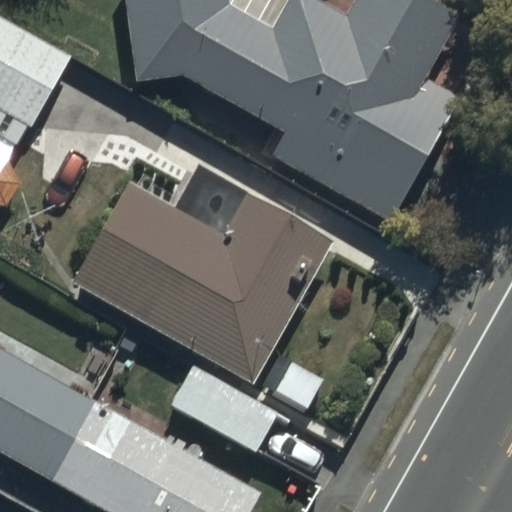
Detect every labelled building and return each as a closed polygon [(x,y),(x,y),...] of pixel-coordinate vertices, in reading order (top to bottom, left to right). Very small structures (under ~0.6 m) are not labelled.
[(132,100),(182,95),(267,143),(255,166),(392,242),(459,120),(425,101),(459,40),(386,0),(368,0),(349,34),(288,0),(125,0),(123,5),(132,100)] [(71,71),(0,31),(0,121),(33,140),(71,71)] [(173,228),(127,203),(72,303),(252,402),(300,314),(289,308),(302,284),(314,291),(329,262),(194,188),(173,228)] [(0,369),(0,468),(79,511),(257,511),(0,369)] [(275,432),(189,381),(167,419),(253,470),(275,432)]
